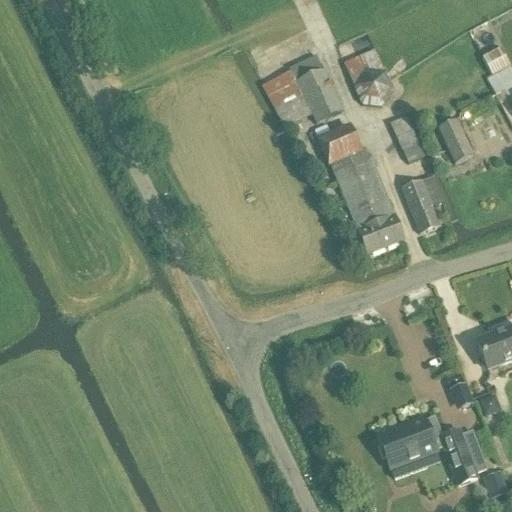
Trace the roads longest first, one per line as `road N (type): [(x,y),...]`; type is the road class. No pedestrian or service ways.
road 1 (unclassified): [(230,345),(51,0)]
road 2 (unclassified): [(230,345),(511,253)]
road 3 (unclassified): [(312,511),(230,345)]
